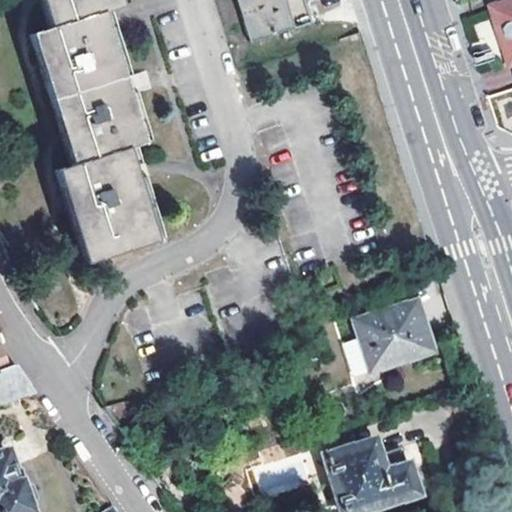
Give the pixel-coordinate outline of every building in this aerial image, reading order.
[(37,0),(47,28),(28,35),(70,165),(56,170),(85,263),(168,235),(154,190),(150,177),(140,143),(154,138),(147,115),(140,92),(137,84),(130,62),(119,27),(113,7),(131,0),(37,0)] [(234,0),(249,43),(310,23),(302,0),(234,0)] [(511,0),(496,6),(497,10),(495,18),(498,27),(504,30),(508,45),(506,53),(509,63),(511,64),(511,0)] [(433,349),(417,299),(356,319),(372,369),(433,349)] [(0,371),(13,367),(3,340),(0,334),(0,371)] [(0,405),(33,394),(38,392),(19,365),(13,367),(0,371),(0,405)] [(341,511),(364,511),(364,507),(415,492),(407,463),(396,467),(392,453),(378,456),(373,440),(324,454),(341,511)] [(11,470),(3,450),(0,451),(0,511),(21,511),(26,510),(26,506),(31,504),(35,499),(31,487),(23,481),(17,485),(11,470)] [(18,467),(11,470),(17,485),(23,481),(18,467)]
